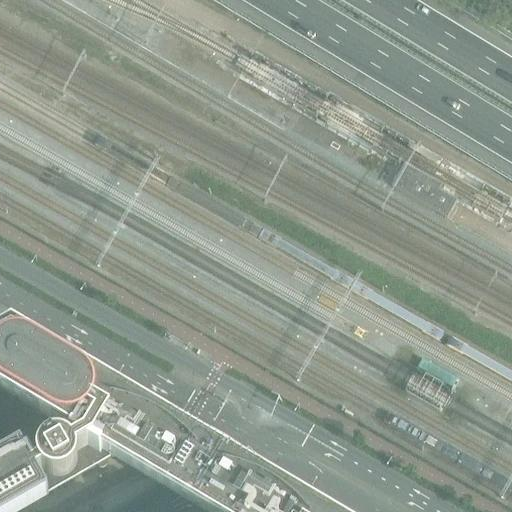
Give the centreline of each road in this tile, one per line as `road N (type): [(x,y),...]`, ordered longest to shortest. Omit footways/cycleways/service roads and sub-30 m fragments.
road 1 (secondary): [(277,416),(0,256)]
road 2 (secondary): [(0,287),(262,441)]
road 3 (motorway): [(279,0),(511,141)]
road 4 (secondary): [(440,511),(277,416)]
road 5 (motorway): [(511,82),(375,0)]
road 6 (secondary): [(262,441),(382,511)]
road 7 (tertiary): [(160,511),(237,467),(262,441)]
